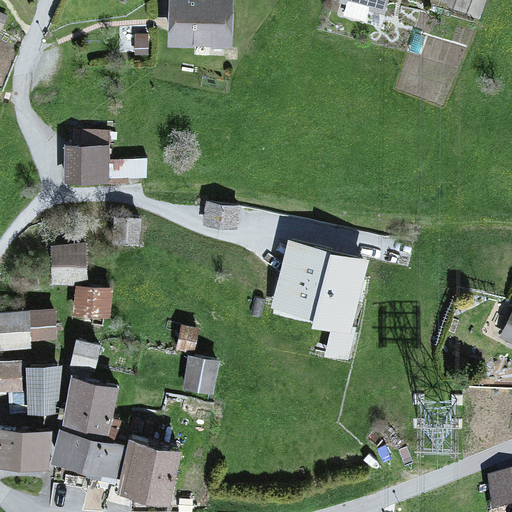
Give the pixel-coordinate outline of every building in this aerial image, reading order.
[(228,0),(165,0),(164,39),(228,40),(228,0)] [(381,0),(335,0),(336,1),(379,11),(381,0)] [(472,21),(479,0),(428,0),(427,3),(472,21)] [(54,138),(56,182),(100,180),(99,156),(98,124),(65,125),(65,138),(54,138)] [(136,179),(135,154),(99,156),(100,180),(136,179)] [(236,201),(195,194),(191,217),(232,224),(236,201)] [(136,243),(135,215),(116,216),(117,244),(136,243)] [(363,254),(284,236),(266,312),(323,325),(345,330),(363,254)] [(78,244),(43,244),(44,277),(66,276),(78,276),(78,244)] [(95,304),(95,275),(78,276),(66,276),(67,305),(95,304)] [(511,303),(496,336),(511,344),(511,303)] [(22,307),(0,308),(0,345),(23,345),(22,307)] [(49,344),(48,307),(22,307),(23,345),(49,344)] [(323,325),(317,353),(348,360),(354,332),(345,330),(323,325)] [(94,338),(73,334),(67,359),(88,364),(94,338)] [(185,382),(217,387),(223,353),(191,348),(185,382)] [(15,357),(0,357),(0,382),(15,383),(15,357)] [(49,405),(52,362),(21,360),(19,403),(49,405)] [(107,380),(63,371),(52,424),(95,433),(107,380)] [(43,423),(0,420),(0,462),(41,464),(43,423)] [(52,424),(45,455),(109,471),(117,439),(95,433),(52,424)] [(163,501),(176,445),(124,432),(110,488),(163,501)] [(511,509),(511,476),(487,479),(490,511),(511,509)]
